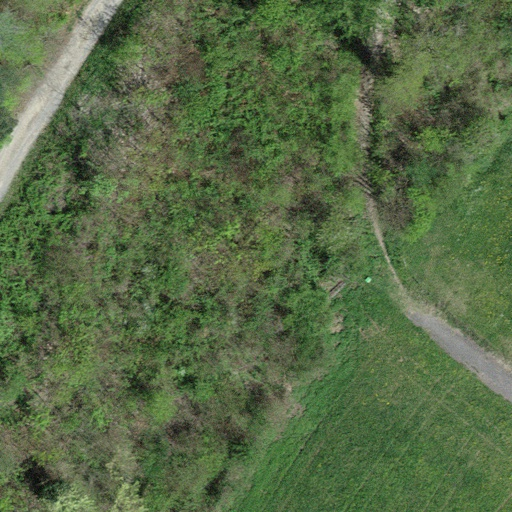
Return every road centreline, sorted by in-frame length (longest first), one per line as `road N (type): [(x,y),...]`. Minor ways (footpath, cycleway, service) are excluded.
road 1 (track): [(0,169),(103,0)]
road 2 (track): [(511,383),(415,309)]
